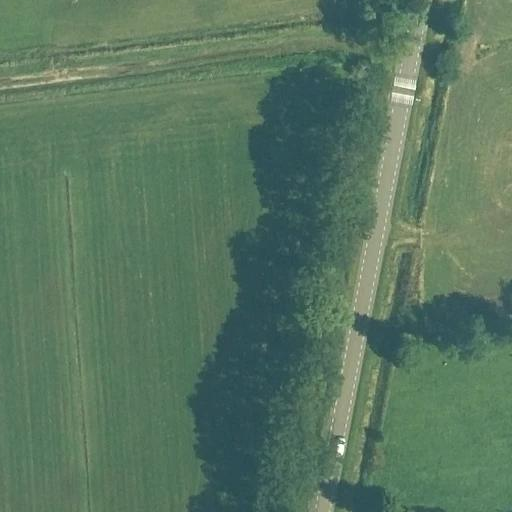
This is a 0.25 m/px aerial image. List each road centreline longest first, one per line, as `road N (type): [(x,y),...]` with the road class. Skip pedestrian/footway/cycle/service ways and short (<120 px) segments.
road 1 (tertiary): [(322,511),(422,0)]
road 2 (track): [(412,50),(342,50),(0,88)]
